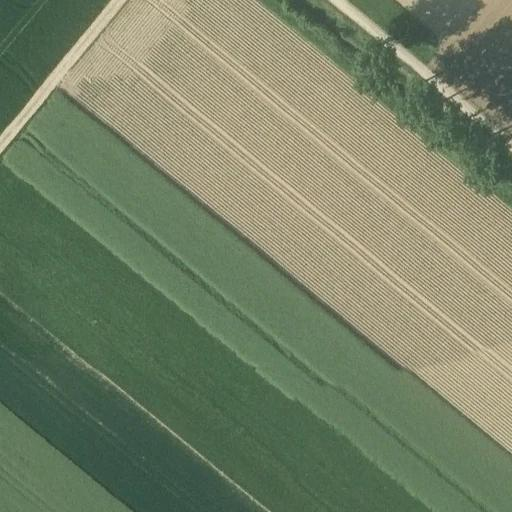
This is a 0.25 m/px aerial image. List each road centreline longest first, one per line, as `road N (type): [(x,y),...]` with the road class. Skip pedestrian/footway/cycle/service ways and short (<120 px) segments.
road 1 (track): [(337,0),(511,144)]
road 2 (track): [(106,0),(0,128)]
